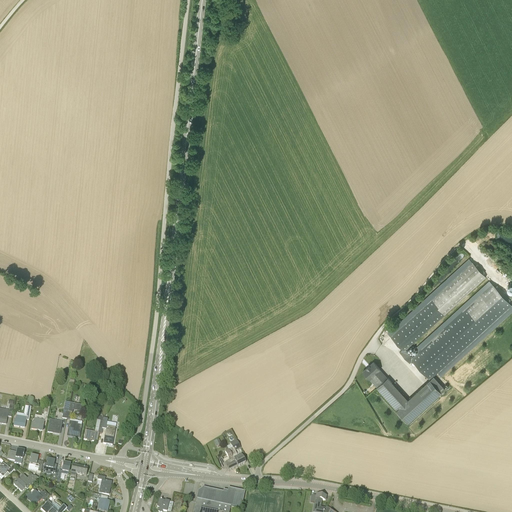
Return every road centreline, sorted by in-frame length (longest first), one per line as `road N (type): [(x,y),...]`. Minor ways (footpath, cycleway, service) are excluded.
road 1 (unclassified): [(120,459),(143,413),(188,0)]
road 2 (primary): [(144,462),(200,19)]
road 3 (unclassified): [(257,481),(265,458),(346,384),(374,334)]
road 4 (tertiary): [(442,511),(257,481)]
road 5 (track): [(374,334),(474,225),(499,218),(511,224)]
